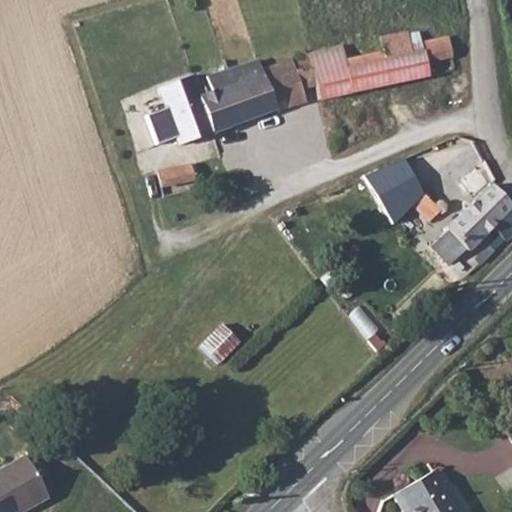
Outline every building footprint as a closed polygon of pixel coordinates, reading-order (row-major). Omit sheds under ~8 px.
[(374,31),(377,42),(380,54),(408,46),(401,24),(374,31)] [(233,63),(154,84),(161,109),(147,114),(150,124),(136,127),(144,149),(177,139),(179,144),(269,110),(318,94),(453,61),(449,40),(444,25),(416,32),(418,44),(408,46),(380,54),(377,42),(348,50),(345,41),(312,47),(308,45),(303,45),(302,51),(235,69),(233,63)] [(424,195),(402,159),(361,176),(395,225),(424,195)] [(190,165),(153,175),(159,196),(197,189),(190,165)] [(488,232),(499,241),(511,228),(511,214),(483,186),(422,242),(448,267),(488,232)] [(428,202),(419,211),(430,220),(439,212),(428,202)] [(220,363),(241,341),(223,323),(202,345),(220,363)] [(511,420),(491,435),(511,467),(511,420)] [(0,460),(0,507),(22,495),(27,502),(44,491),(21,449),(0,460)] [(462,511),(434,471),(396,494),(406,511),(462,511)]
